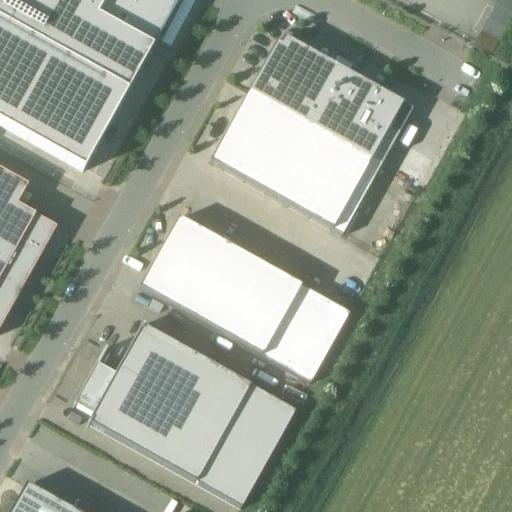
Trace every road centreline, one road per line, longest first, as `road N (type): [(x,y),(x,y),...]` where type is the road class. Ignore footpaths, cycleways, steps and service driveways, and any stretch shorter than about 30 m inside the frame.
road 1 (unclassified): [(244,0),(0,441)]
road 2 (unclassified): [(320,0),(464,80)]
